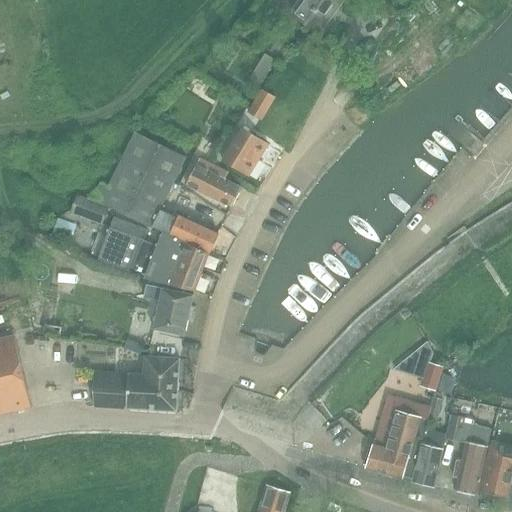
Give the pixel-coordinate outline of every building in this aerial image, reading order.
[(303,0),(293,13),(302,19),(319,31),(341,0),(303,0)] [(265,53),(250,78),(261,85),(277,60),(265,53)] [(262,89),(249,112),(262,120),(276,97),(262,89)] [(160,110),(154,121),(166,128),(172,116),(160,110)] [(98,202),(109,207),(152,228),(187,156),(180,153),(184,147),(159,135),(160,133),(141,124),(137,133),(135,131),(109,185),(101,181),(91,195),(90,197),(98,202)] [(269,144),(265,142),(242,128),(223,159),(250,175),(269,144)] [(187,184),(232,207),(242,186),(226,178),(230,172),(201,157),(187,184)] [(103,225),(109,207),(98,202),(78,194),(71,213),(103,225)] [(162,210),(154,228),(171,236),(209,253),(218,233),(180,216),(179,218),(162,210)] [(148,277),(194,290),(195,290),(209,253),(171,236),(163,232),(160,239),(148,234),(149,231),(115,217),(112,227),(108,236),(94,230),(88,245),(102,250),(99,258),(148,277)] [(0,414),(33,407),(16,336),(36,332),(24,280),(24,279),(0,285),(0,414)] [(153,327),(185,335),(194,294),(147,283),(143,297),(159,301),(153,327)] [(46,296),(39,325),(78,335),(85,305),(46,296)] [(128,338),(124,347),(127,348),(141,354),(145,345),(128,338)] [(424,378),(421,386),(436,391),(444,367),(434,351),(433,353),(430,362),(429,362),(424,378)] [(96,370),(95,401),(95,407),(178,413),(181,358),(145,356),(144,373),(96,370)] [(444,400),(434,397),(428,418),(438,420),(444,400)] [(374,445),(368,468),(403,477),(403,476),(414,479),(422,444),(424,437),(425,433),(426,429),(428,421),(419,418),(423,404),(401,398),(397,412),(387,448),(374,445)] [(460,477),(457,490),(478,495),(492,429),(475,425),(476,420),(451,414),(446,439),(467,443),(464,459),(458,458),(454,476),(460,477)] [(414,481),(434,486),(443,449),(445,438),(425,433),(424,437),(422,444),(414,479),(414,481)] [(511,447),(492,443),(482,492),(511,498),(511,447)] [(283,511),(290,492),(268,486),(260,511),(283,511)]
